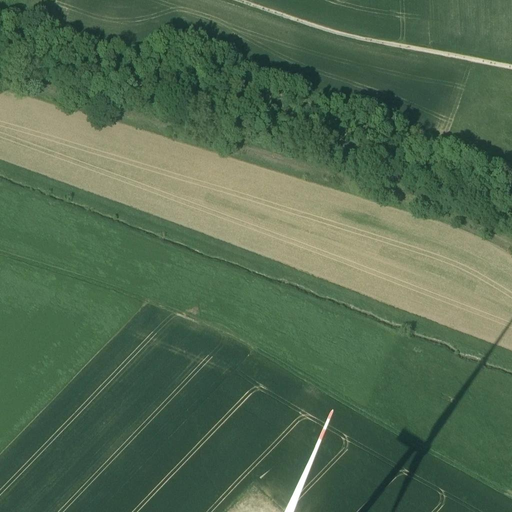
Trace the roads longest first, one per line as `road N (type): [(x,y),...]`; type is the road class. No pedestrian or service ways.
road 1 (track): [(0,252),(248,340),(511,497)]
road 2 (track): [(224,0),(334,37),(511,68)]
